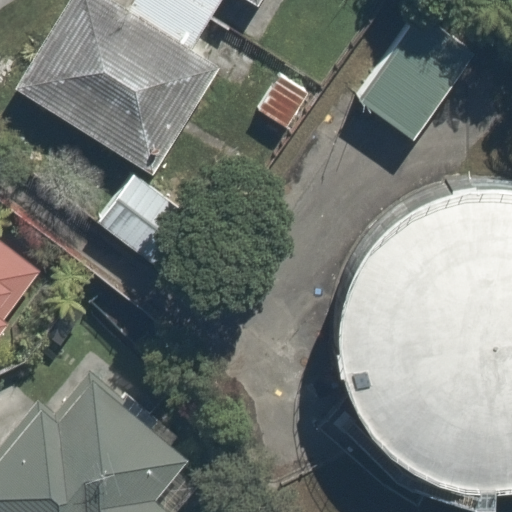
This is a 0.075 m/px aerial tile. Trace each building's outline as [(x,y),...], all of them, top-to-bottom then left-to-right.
[(224,0),(130,0),(128,4),(122,0),(68,0),(16,90),(161,176),(228,63),(258,81),(275,52),(214,17),(224,0)] [(239,0),(266,16),(275,0),(239,0)] [(476,49),(419,6),(353,94),(409,137),(476,49)] [(174,206),(129,171),(96,212),(141,248),(174,206)] [(456,479),(492,483),(511,479),(511,199),(500,198),(465,199),(431,209),(401,228),(376,253),(358,284),(348,318),(347,353),(355,388),(371,419),(394,446),(423,466),(456,479)] [(0,317),(39,269),(0,238),(0,317)] [(56,416),(42,404),(0,455),(0,511),(164,511),(208,459),(96,367),(56,416)]
